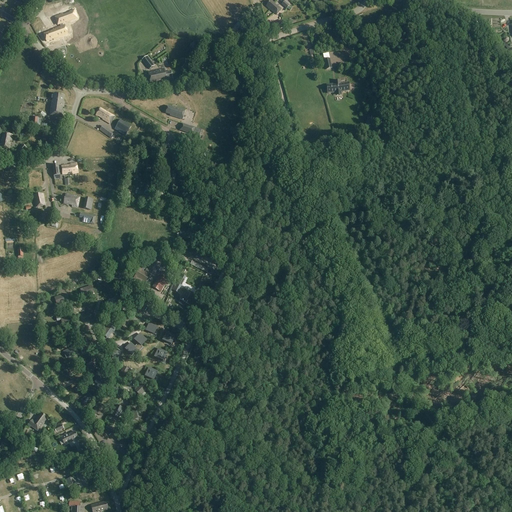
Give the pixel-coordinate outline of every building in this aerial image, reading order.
[(266,6),(276,15),(281,9),(271,1),(266,6)] [(75,19),(72,11),(68,12),(68,14),(62,17),(61,15),(53,18),(56,25),(58,24),(59,27),(51,30),(51,31),(42,35),(44,42),(51,40),(52,40),(56,39),(66,35),(63,26),(61,26),(59,20),(62,19),(64,23),(75,19)] [(269,25),(271,32),(284,27),(282,20),(269,25)] [(505,43),(500,47),(508,57),(511,56),(511,49),(511,48),(509,48),(505,43)] [(142,60),(149,70),(154,66),(150,61),(151,60),(148,56),(142,60)] [(332,69),(330,59),(324,60),(326,70),(332,69)] [(148,73),(150,80),(151,86),(163,83),(162,81),(173,79),(171,72),(165,73),(164,69),(148,73)] [(327,87),(326,87),(327,93),(328,94),(347,92),(347,91),(348,91),(348,85),(346,85),(346,84),(340,84),(340,82),(334,82),(334,85),(327,85),(327,87)] [(63,103),(64,96),(53,94),(53,101),(51,101),(49,116),(62,118),(63,112),(62,112),(62,108),(63,108),(64,106),(63,106),(63,105),(64,105),(64,103),(63,103)] [(182,119),(184,111),(176,108),(176,110),(167,107),(165,114),(182,119)] [(107,113),(105,112),(105,111),(100,108),(95,116),(97,117),(97,116),(103,119),(102,120),(110,124),(113,120),(113,119),(114,118),(115,117),(107,113)] [(115,130),(125,136),(131,127),(120,121),(115,130)] [(193,135),(195,129),(185,125),(183,132),(193,135)] [(99,131),(107,137),(110,138),(113,134),(103,126),(99,131)] [(92,129),(90,131),(102,138),(103,136),(92,129)] [(11,142),(12,135),(2,134),(0,146),(0,147),(10,149),(10,145),(9,145),(9,142),(11,142)] [(22,145),(17,151),(22,155),(27,149),(22,145)] [(62,171),(62,175),(68,174),(72,174),(78,173),(76,164),(70,165),(71,165),(61,166),(62,169),(59,169),(58,165),(52,166),(54,180),(60,179),(59,172),(62,171)] [(167,184),(175,185),(176,172),(169,171),(167,184)] [(34,202),(36,208),(45,206),(43,194),(34,196),(35,202),(34,202)] [(72,207),(78,208),(80,198),(65,194),(63,204),(69,205),(72,206),(72,207)] [(24,197),(27,208),(33,207),(30,196),(24,197)] [(83,209),(90,210),(93,200),(86,199),(83,209)] [(80,214),(80,218),(83,219),(88,220),(87,224),(94,225),(96,217),(80,214)] [(202,227),(204,220),(197,219),(195,226),(202,227)] [(180,239),(187,240),(188,230),(181,229),(180,239)] [(207,273),(208,269),(192,261),(190,265),(207,273)] [(149,276),(139,269),(133,280),(143,286),(149,276)] [(164,284),(168,276),(162,272),(158,279),(158,278),(152,288),(161,292),(165,285),(164,284)] [(113,280),(117,286),(125,281),(121,275),(113,280)] [(91,286),(82,289),(85,296),(93,294),(91,286)] [(184,293),(180,301),(179,303),(179,304),(183,306),(184,306),(185,303),(186,304),(186,303),(188,300),(187,300),(190,294),(185,291),(186,290),(182,288),(181,292),(184,293)] [(140,298),(135,291),(131,294),(132,296),(132,297),(133,298),(132,299),(135,302),(140,298)] [(54,298),(57,306),(66,303),(63,295),(54,298)] [(69,317),(61,319),(62,327),(71,325),(69,317)] [(120,324),(124,327),(129,321),(125,318),(120,324)] [(146,331),(154,334),(157,327),(149,324),(146,331)] [(107,327),(103,334),(109,338),(113,331),(114,332),(115,330),(107,325),(106,327),(107,327)] [(163,341),(171,345),(175,336),(167,332),(163,341)] [(135,347),(140,351),(143,348),(141,346),(147,340),(140,334),(134,340),(138,343),(135,347)] [(140,351),(135,347),(130,344),(125,350),(132,356),(135,352),(137,354),(140,351)] [(68,354),(66,354),(68,357),(75,354),(75,355),(78,354),(74,346),(72,347),(72,348),(67,351),(68,354)] [(155,358),(163,362),(167,353),(158,349),(155,358)] [(114,352),(112,360),(120,362),(121,353),(114,352)] [(84,366),(88,373),(96,369),(92,362),(84,366)] [(145,377),(154,381),(158,372),(149,368),(145,377)] [(103,389),(107,384),(100,377),(95,382),(103,389)] [(117,396),(121,391),(114,385),(110,390),(117,396)] [(140,385),(134,391),(140,396),(146,390),(140,385)] [(96,404),(93,414),(102,416),(104,406),(96,404)] [(119,418),(123,409),(117,406),(116,406),(112,415),(119,418)] [(29,425),(38,432),(47,418),(41,414),(34,422),(32,421),(29,425)] [(23,427),(19,434),(26,437),(29,430),(23,427)] [(78,438),(75,431),(67,435),(66,434),(60,437),(64,444),(78,438)] [(71,448),(76,458),(83,455),(78,445),(71,448)] [(72,507),(71,511),(84,511),(84,507),(80,507),(80,502),(69,502),(69,506),(72,507)] [(90,506),(92,511),(102,511),(107,511),(109,510),(106,502),(105,502),(90,506)]
